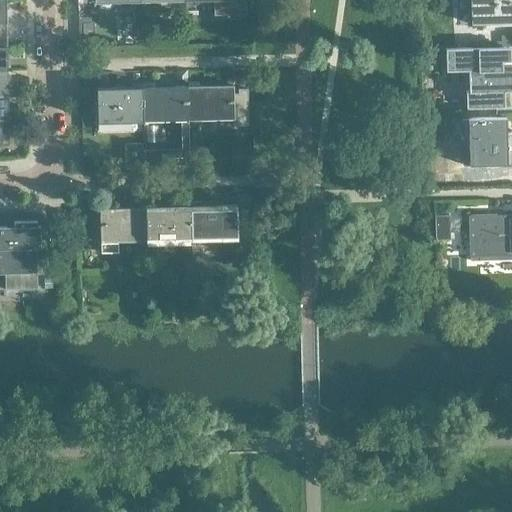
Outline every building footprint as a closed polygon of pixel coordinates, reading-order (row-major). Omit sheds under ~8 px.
[(511,23),(511,0),(470,0),(471,24),(511,23)] [(510,47),(503,47),(445,49),(446,71),(468,70),(468,90),(465,90),(466,108),(504,107),(504,92),(511,91),(511,59),(510,47)] [(234,119),(233,85),(187,86),(188,120),(234,119)] [(188,120),(187,86),(142,87),(143,121),(188,120)] [(143,121),(142,87),(96,88),(97,122),(143,121)] [(0,142),(8,142),(7,118),(0,117),(0,142)] [(511,162),(511,133),(504,134),(504,137),(498,137),(498,129),(493,129),(493,117),(461,118),(461,138),(459,138),(460,157),(474,156),(474,164),(511,162)] [(237,238),(236,205),(190,206),(191,240),(237,238)] [(191,240),(190,206),(145,207),(146,241),(191,240)] [(146,241),(145,207),(99,208),(100,223),(94,223),(95,241),(100,241),(100,242),(101,242),(101,252),(118,252),(118,241),(146,241)] [(511,254),(511,214),(469,216),(470,256),(511,254)] [(450,239),(449,221),(435,221),(436,239),(450,239)] [(37,276),(36,248),(40,248),(40,226),(4,227),(5,277),(37,276)]
